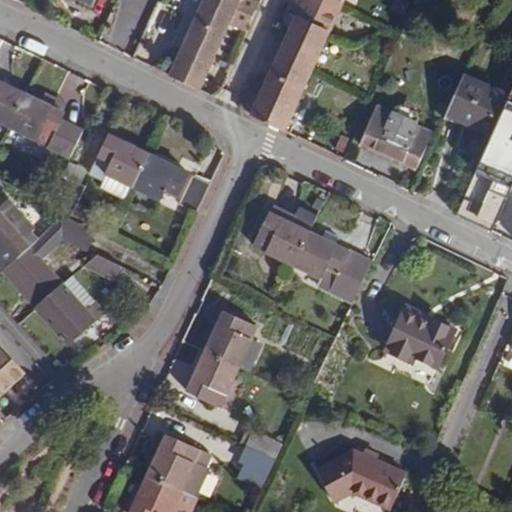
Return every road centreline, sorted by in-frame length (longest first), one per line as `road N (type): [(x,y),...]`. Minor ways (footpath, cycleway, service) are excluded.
road 1 (residential): [(511,264),(267,141),(248,141)]
road 2 (residential): [(248,141),(0,16)]
road 3 (residential): [(248,141),(154,344),(126,381)]
road 4 (residential): [(126,381),(100,382),(62,404),(0,467)]
road 5 (residential): [(75,511),(126,381)]
road 6 (unknown): [(216,125),(273,0)]
